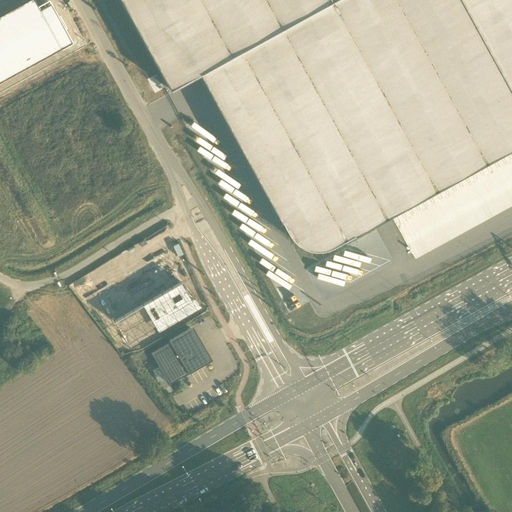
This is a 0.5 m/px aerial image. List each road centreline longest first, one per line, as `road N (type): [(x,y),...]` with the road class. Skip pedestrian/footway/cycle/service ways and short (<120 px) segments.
road 1 (primary): [(511,270),(304,384)]
road 2 (primary): [(284,396),(81,511)]
road 3 (primary): [(324,416),(511,307)]
road 4 (unclassified): [(184,205),(284,396)]
road 5 (unclassified): [(304,384),(198,199)]
road 6 (unclassified): [(184,205),(54,280),(19,285),(0,278)]
road 7 (unclassified): [(172,171),(79,0)]
road 8 (primary): [(140,511),(303,428)]
